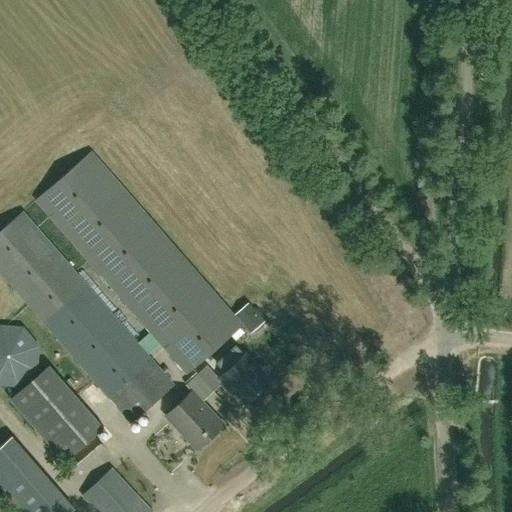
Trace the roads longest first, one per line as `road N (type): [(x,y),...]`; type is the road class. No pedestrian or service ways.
road 1 (unclassified): [(446,305),(227,0)]
road 2 (unclassified): [(446,305),(472,0)]
road 3 (unclassified): [(205,511),(444,338)]
road 4 (unclassified): [(450,511),(444,338)]
